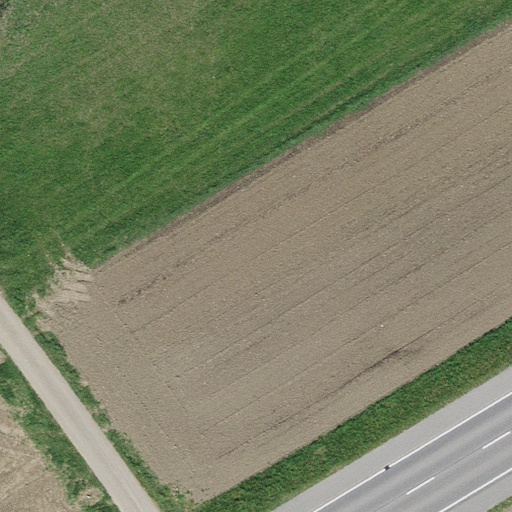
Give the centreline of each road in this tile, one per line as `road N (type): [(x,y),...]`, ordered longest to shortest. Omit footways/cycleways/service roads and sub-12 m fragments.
road 1 (track): [(142,511),(0,316)]
road 2 (primary): [(375,511),(511,429)]
